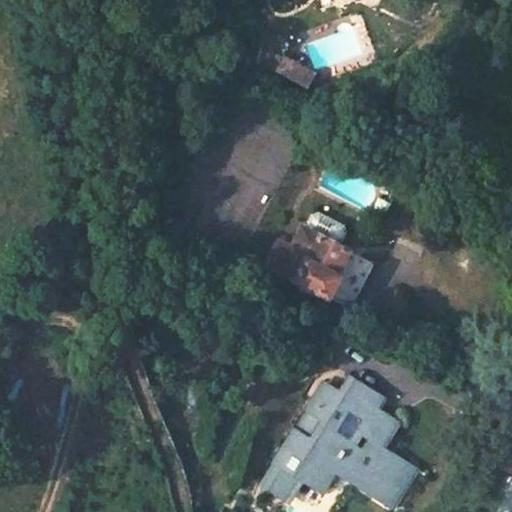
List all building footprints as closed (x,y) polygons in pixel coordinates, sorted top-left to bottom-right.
[(311,89),(318,75),(284,57),(277,72),(311,89)] [(111,107),(61,81),(65,99),(103,121),(111,107)] [(333,296),(350,307),(372,262),(347,249),(337,244),(344,242),(348,235),(346,227),(321,213),(313,215),(309,222),(312,229),(304,225),(290,253),(276,244),(265,262),(280,270),(298,278),(333,296)] [(325,465),(385,505),(410,468),(375,444),(394,416),(366,399),(375,387),(348,369),(339,383),(327,378),(309,404),(321,412),(308,434),(295,425),(282,445),(302,458),(293,471),(313,485),(325,465)] [(279,494),(293,471),(302,458),(282,445),(257,482),(279,494)]
